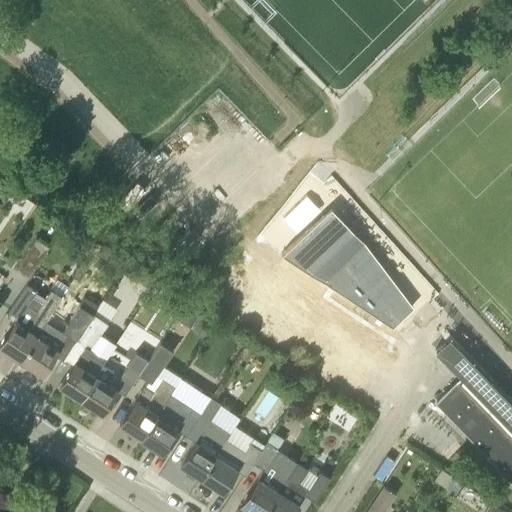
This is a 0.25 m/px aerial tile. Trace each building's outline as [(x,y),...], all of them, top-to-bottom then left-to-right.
[(365,241),(333,206),(283,251),(393,325),(414,306),(365,241)] [(82,252),(87,244),(76,237),(61,228),(54,239),(70,248),(71,245),(82,252)] [(30,275),(50,245),(37,236),(16,266),(30,275)] [(37,330),(52,305),(59,294),(49,288),(35,309),(26,303),(35,288),(25,282),(7,310),(16,316),(0,339),(0,345),(20,359),(37,330)] [(62,329),(76,338),(93,313),(79,303),(62,329)] [(76,338),(75,340),(89,348),(106,321),(93,313),(76,338)] [(201,315),(192,328),(204,337),(213,324),(201,315)] [(41,372),(58,344),(37,330),(20,359),(41,372)] [(511,398),(451,335),(435,349),(463,379),(459,383),(456,380),(436,400),(511,478),(511,398)] [(145,380),(149,383),(161,363),(170,349),(156,340),(146,357),(135,374),(145,380)] [(128,387),(135,374),(146,357),(136,351),(118,378),(111,374),(114,370),(102,363),(100,366),(101,366),(81,398),(101,411),(120,382),(128,387)] [(101,366),(100,366),(79,352),(75,359),(74,359),(59,383),(81,398),(101,366)] [(282,397),(294,378),(281,370),(269,388),(282,397)] [(141,437),(165,400),(167,398),(165,397),(172,385),(159,377),(150,391),(141,385),(118,423),(141,437)] [(317,390),(313,385),(306,387),(304,393),(308,398),(315,397),(317,390)] [(187,435),(201,413),(189,405),(181,417),(172,411),(174,406),(165,400),(141,437),(161,450),(176,428),(187,435)] [(201,477),(226,439),(225,437),(216,451),(208,446),(218,431),(210,426),(213,421),(201,413),(187,435),(194,439),(179,463),(201,477)] [(225,437),(226,439),(201,477),(221,490),(235,469),(244,475),(252,463),(260,450),(264,444),(233,424),(225,437)] [(260,450),(252,463),(262,470),(277,447),(283,437),(273,430),(264,444),(260,450)] [(262,470),(259,475),(258,474),(239,502),(254,511),(265,511),(298,461),(285,453),(277,447),(262,470)] [(321,470),(309,489),(299,482),(308,468),(298,461),(265,511),(294,511),(306,494),(314,499),(329,475),(321,470)] [(455,494),(462,483),(452,477),(445,488),(455,494)] [(383,511),(397,492),(383,483),(364,511),(383,511)] [(504,511),(506,510),(493,501),(485,511),(504,511)]
